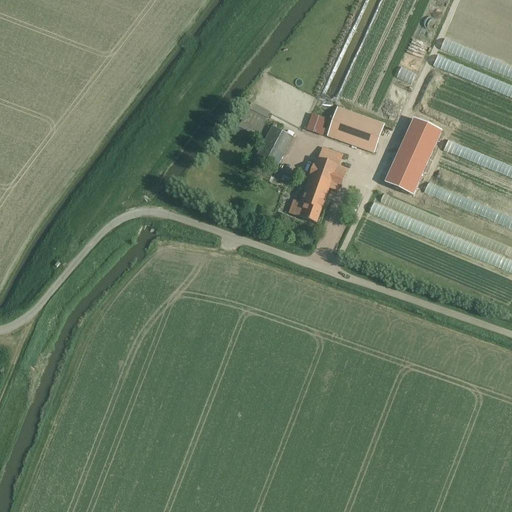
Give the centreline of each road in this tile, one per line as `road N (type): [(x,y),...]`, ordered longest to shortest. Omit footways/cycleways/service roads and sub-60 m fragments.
road 1 (unclassified): [(511,335),(173,217),(146,215),(108,231),(34,313),(0,331)]
road 2 (track): [(77,265),(79,236),(100,204),(262,0)]
